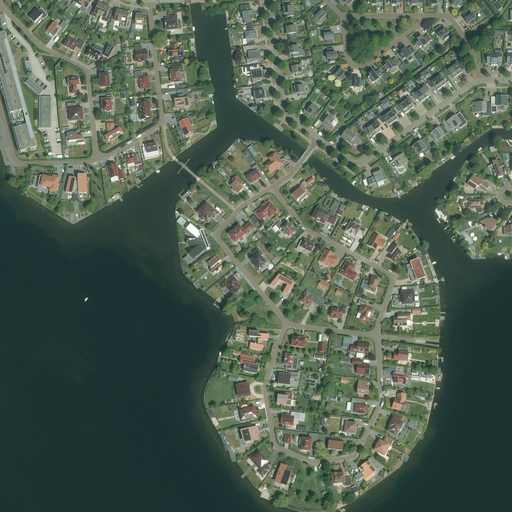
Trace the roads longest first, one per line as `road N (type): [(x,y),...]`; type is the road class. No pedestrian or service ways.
road 1 (residential): [(285,325),(263,387),(275,448),(313,464),(353,458),(382,402),(374,336)]
road 2 (residential): [(374,336),(390,275),(302,228),(272,189)]
road 3 (residential): [(148,0),(161,122),(95,160)]
road 4 (residential): [(0,7),(37,45),(86,72),(95,160)]
road 5 (residential): [(318,137),(363,162),(479,79)]
road 6 (residential): [(285,325),(216,237),(235,212),(272,189)]
road 7 (residential): [(267,0),(279,107),(318,137)]
road 8 (residential): [(429,16),(363,64),(346,57),(342,17)]
road 9 (residential): [(95,160),(14,163),(0,111)]
